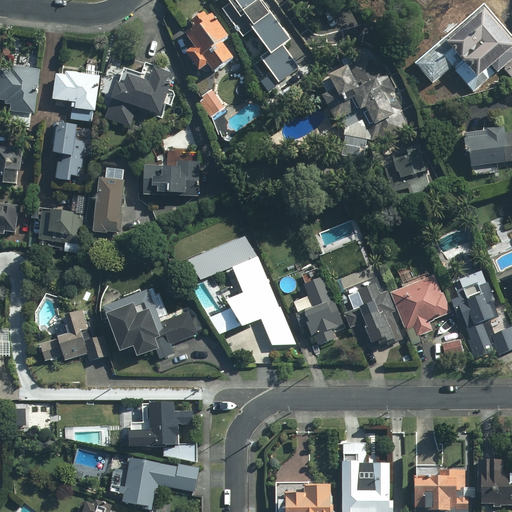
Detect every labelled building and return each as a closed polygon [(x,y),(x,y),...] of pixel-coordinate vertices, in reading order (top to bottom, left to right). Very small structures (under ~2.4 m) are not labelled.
[(234,0),(235,1),(224,10),(244,37),(257,28),(274,51),(263,59),(282,84),(303,69),(288,49),(296,43),(263,0),(234,0)] [(435,84),(464,59),(483,80),(497,68),(502,73),(511,64),(511,39),(501,27),(504,25),(487,7),(419,66),(435,84)] [(193,22),(196,27),(188,33),(198,47),(188,53),(201,71),(211,64),(217,72),(236,58),(225,43),(232,38),(216,15),(211,19),(206,12),(193,22)] [(339,123),(353,116),(368,145),(382,138),(386,145),(411,133),(391,94),(399,90),(386,65),(378,69),(372,57),(333,77),(340,89),(325,96),(339,123)] [(37,115),(43,70),(13,67),(13,70),(3,69),(0,92),(0,100),(9,102),(8,105),(25,107),(25,113),(37,115)] [(132,128),(139,107),(164,115),(177,76),(157,69),(153,82),(130,75),(127,85),(120,83),(108,120),(132,128)] [(75,103),(73,119),(93,121),(94,112),(97,112),(102,76),(68,72),(67,75),(59,74),(55,100),(75,103)] [(80,177),(82,168),(84,168),(87,142),(79,142),(81,127),(65,125),(56,124),(54,145),(58,145),(58,154),(62,154),(59,180),(75,181),(75,177),(80,177)] [(511,132),(506,133),(505,126),(488,128),(489,135),(466,138),(470,167),(511,161),(511,132)] [(385,163),(393,191),(409,187),(410,192),(433,186),(422,145),(393,152),(395,161),(385,163)] [(23,150),(0,148),(0,183),(19,185),(23,150)] [(179,167),(147,167),(147,193),(200,194),(201,162),(180,162),(179,167)] [(128,183),(103,180),(96,231),(121,234),(128,183)] [(0,234),(6,235),(7,232),(21,234),(23,207),(0,204),(0,234)] [(84,217),(46,212),(43,239),(80,244),(84,217)] [(38,236),(29,235),(28,250),(37,250),(38,236)] [(233,267),(243,294),(228,300),(234,307),(211,318),(221,334),(263,319),(273,346),(297,346),(259,256),(245,236),(186,260),(200,281),(233,267)] [(511,274),(500,279),(509,300),(511,298),(511,274)] [(437,276),(394,293),(410,331),(416,329),(419,336),(434,329),(431,322),(453,314),(437,276)] [(299,315),(306,335),(315,331),(320,345),(337,339),(333,330),(344,326),(325,277),(307,285),(316,308),(299,315)] [(511,324),(511,321),(506,323),(490,282),(460,294),(462,298),(455,301),(477,358),(495,351),(488,335),(492,334),(500,355),(511,349),(511,324)] [(390,292),(382,295),(378,284),(361,291),(366,306),(348,313),(361,344),(379,337),(383,348),(404,340),(393,312),(397,311),(390,292)] [(150,289),(107,305),(125,352),(138,346),(142,356),(199,334),(190,311),(162,321),(150,289)] [(47,366),(88,353),(91,361),(109,355),(104,336),(87,342),(84,332),(76,334),(75,332),(90,328),(84,310),(68,315),(72,325),(69,326),(72,335),(41,345),(47,366)] [(462,339),(444,344),(448,361),(466,356),(462,339)] [(152,402),(153,429),(131,431),(132,446),(179,444),(177,401),(152,402)] [(100,438),(84,434),(81,444),(98,448),(100,438)] [(200,470),(133,457),(125,505),(154,510),(159,485),(196,491),(200,470)] [(481,492),(484,492),(484,504),(511,503),(511,471),(506,471),(506,459),(480,460),(481,492)] [(391,511),(391,460),(344,461),(344,511),(391,511)] [(466,470),(442,470),(442,476),(417,476),(417,508),(466,508),(466,470)] [(332,485),(307,485),(307,493),(288,493),(288,511),(335,511),(336,506),(332,506),(332,485)] [(99,500),(97,504),(89,501),(85,511),(117,511),(112,510),(114,505),(99,500)]
